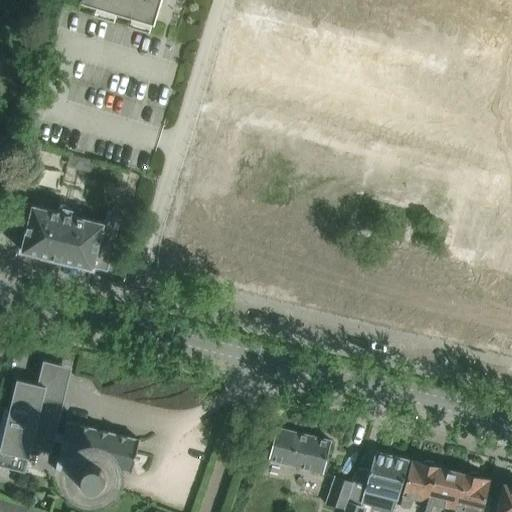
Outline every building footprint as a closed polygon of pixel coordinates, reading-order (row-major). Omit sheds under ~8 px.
[(81,0),(154,22),(160,0),(81,0)] [(282,0),(235,157),(350,192),(407,0),(282,0)] [(0,167),(8,170),(15,138),(0,134),(0,167)] [(28,170),(13,166),(5,198),(20,201),(28,170)] [(63,260),(75,214),(31,203),(20,250),(63,260)] [(107,271),(119,224),(121,213),(107,209),(105,219),(104,222),(75,214),(63,260),(107,271)] [(55,432),(62,405),(71,367),(43,360),(37,384),(16,379),(9,409),(4,408),(0,423),(0,463),(17,467),(16,470),(25,472),(31,447),(50,452),(53,440),(55,432)] [(63,434),(55,432),(53,440),(61,442),(59,453),(55,471),(72,475),(73,479),(75,482),(78,485),(81,488),(84,489),(88,490),(92,491),(96,490),(99,489),(102,488),(104,487),(106,485),(108,483),(109,480),(110,478),(111,474),(112,471),(112,467),(127,471),(132,468),(139,439),(67,421),(63,434)] [(322,473),(331,440),(276,426),(267,460),(322,473)] [(383,511),(393,511),(407,459),(374,451),(369,470),(359,467),(352,486),(343,511),(362,511),(364,507),(360,505),(361,502),(372,504),(370,508),(383,511)] [(426,502),(437,466),(436,466),(433,462),(426,460),(422,463),(411,460),(402,496),(403,496),(400,505),(411,508),(413,498),(426,502)] [(451,508),(460,472),(437,466),(426,502),(423,511),(436,511),(439,505),(451,508)] [(481,511),(490,480),(480,477),(477,473),(470,471),(466,474),(464,473),(455,509),(456,509),(455,511),(481,511)] [(343,509),(353,482),(333,475),(324,502),(343,509)] [(511,511),(511,485),(503,483),(495,511),(511,511)] [(0,511),(44,511),(0,498),(0,511)]
